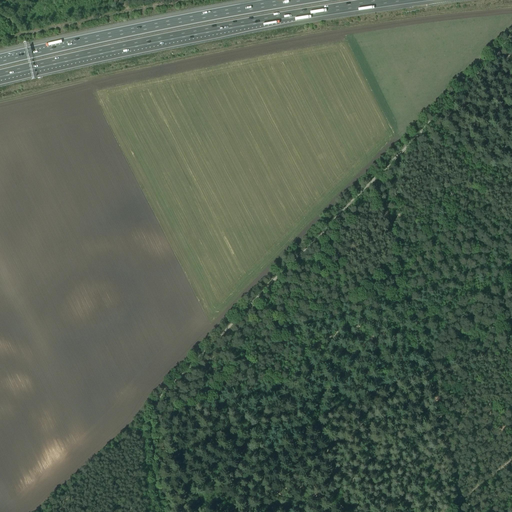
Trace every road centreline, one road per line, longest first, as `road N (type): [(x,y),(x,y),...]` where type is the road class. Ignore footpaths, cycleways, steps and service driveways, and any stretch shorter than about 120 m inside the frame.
road 1 (track): [(153,465),(151,412),(159,396),(511,36)]
road 2 (motorway): [(0,75),(397,0)]
road 3 (track): [(376,175),(460,500)]
road 4 (motorway): [(296,0),(0,60)]
road 5 (track): [(409,301),(301,327),(341,511)]
